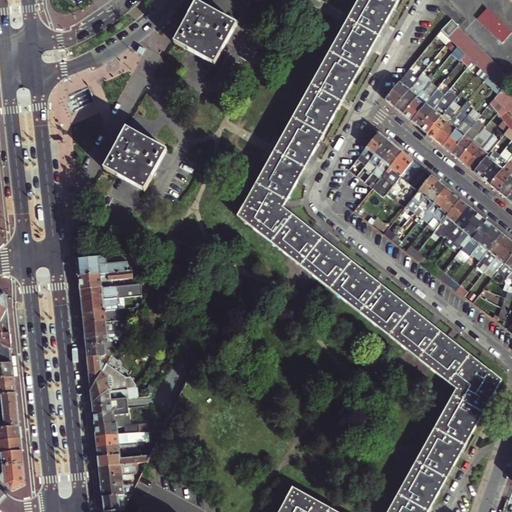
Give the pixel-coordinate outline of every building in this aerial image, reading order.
[(358,0),(238,218),(456,391),(388,511),(335,511),(293,489),(279,511),(428,511),(502,381),(492,373),(491,374),(283,208),(399,0),(358,0)] [(175,44),(214,66),(236,26),(197,3),(175,44)] [(486,9),(476,19),(502,43),(511,33),(486,9)] [(449,39),(458,28),(459,27),(452,20),(442,32),(449,39)] [(511,80),(511,79),(458,28),(449,39),(450,40),(458,47),(496,83),(503,90),(511,80)] [(449,39),(442,32),(439,36),(447,44),(450,40),(449,39)] [(397,110),(416,86),(408,79),(412,75),(409,72),(397,86),(386,101),(397,110)] [(418,98),(404,116),(413,123),(438,91),(446,81),(442,77),(430,93),(426,89),(418,98)] [(397,110),(404,116),(418,98),(413,94),(422,83),(419,81),(416,86),(397,110)] [(503,90),(496,83),(489,92),(496,98),(503,90)] [(496,98),(491,105),(497,112),(511,128),(511,129),(511,97),(503,90),(496,98)] [(441,94),(438,91),(413,123),(420,129),(435,111),(439,106),(434,101),(441,94)] [(428,135),(449,108),(456,100),(452,96),(438,114),(435,111),(420,129),(428,135)] [(428,135),(436,142),(468,102),(464,99),(453,111),(449,108),(428,135)] [(444,148),(465,121),(462,119),(472,105),(468,102),(436,142),(444,148)] [(469,117),(465,121),(444,148),(452,154),(477,122),(469,117)] [(460,161),(482,132),(485,128),(477,122),(452,154),(460,161)] [(105,169),(144,191),(166,151),(127,128),(120,139),(105,169)] [(467,167),(490,138),(482,132),(460,161),(467,167)] [(379,133),(357,162),(365,168),(387,140),(379,133)] [(474,173),(498,144),(490,138),(467,167),(474,173)] [(395,147),(387,140),(365,168),(373,175),(395,147)] [(482,179),(502,155),(497,151),(503,143),(500,141),(498,144),(474,173),(482,179)] [(403,153),(395,147),(373,175),(380,181),(403,153)] [(432,177),(403,153),(380,181),(379,182),(391,190),(402,177),(405,177),(407,174),(412,178),(408,184),(418,193),(432,177)] [(490,186),(509,164),(511,159),(511,153),(507,160),(502,155),(482,179),(490,186)] [(499,192),(511,176),(511,166),(509,164),(490,186),(499,192)] [(511,176),(499,192),(507,199),(511,192),(511,176)] [(439,182),(432,177),(418,193),(406,208),(414,214),(439,182)] [(446,188),(439,182),(414,214),(421,220),(446,188)] [(454,194),(446,188),(421,220),(428,226),(454,194)] [(462,201),(454,194),(428,226),(436,232),(462,201)] [(469,207),(462,201),(436,232),(435,233),(440,236),(444,231),(448,234),(449,233),(469,207)] [(477,213),(469,207),(449,233),(457,240),(463,232),(464,233),(471,224),(469,223),(477,213)] [(486,220),(477,213),(469,223),(471,224),(464,233),(463,232),(457,240),(453,244),(459,249),(461,246),(464,249),(486,220)] [(388,221),(393,225),(397,220),(392,216),(388,221)] [(494,227),(486,220),(464,249),(467,251),(465,253),(470,258),(472,255),(480,245),(481,247),(488,238),(486,236),(494,227)] [(503,234),(494,227),(486,236),(488,238),(481,247),(480,245),(472,255),(480,262),(503,234)] [(383,237),(391,243),(395,237),(388,231),(383,237)] [(510,241),(503,234),(480,262),(489,269),(497,259),(498,260),(505,251),(503,249),(510,241)] [(391,243),(398,248),(403,243),(395,237),(391,243)] [(511,258),(511,241),(510,241),(503,249),(505,251),(498,260),(497,259),(489,269),(495,273),(503,264),(506,266),(511,258)] [(398,248),(406,255),(410,249),(403,243),(398,248)] [(406,255),(413,260),(417,255),(410,249),(406,255)] [(413,260),(422,267),(426,261),(417,255),(413,260)] [(118,257),(78,261),(79,276),(129,272),(128,264),(108,265),(108,261),(118,260),(118,257)] [(511,274),(511,258),(506,266),(510,270),(507,270),(502,277),(504,278),(499,284),(503,286),(511,274)] [(422,267),(430,273),(434,268),(426,261),(422,267)] [(152,270),(143,263),(141,271),(149,270),(152,270)] [(430,273),(438,279),(442,274),(434,268),(430,273)] [(152,270),(149,270),(150,284),(155,284),(159,276),(152,270)] [(134,271),(129,272),(79,276),(80,290),(104,288),(103,285),(110,284),(110,281),(117,280),(134,279),(134,271)] [(438,279),(446,287),(451,281),(442,274),(438,279)] [(511,274),(503,286),(508,287),(511,283),(511,284),(511,274)] [(451,281),(446,287),(455,293),(459,288),(451,281)] [(82,303),(118,300),(117,287),(104,288),(80,290),(82,303)] [(0,292),(0,320),(1,321),(0,323),(3,325),(4,332),(10,331),(5,293),(0,292)] [(464,299),(474,306),(477,302),(468,295),(464,299)] [(118,306),(118,300),(82,303),(83,314),(106,312),(106,307),(118,306)] [(477,302),(474,306),(483,313),(489,306),(477,302)] [(120,321),(119,311),(106,312),(83,314),(84,324),(120,321)] [(133,320),(120,321),(84,324),(85,335),(115,333),(123,332),(126,332),(130,325),(133,320)] [(511,324),(508,323),(505,322),(503,328),(511,335),(511,324)] [(0,340),(0,343),(12,348),(10,331),(4,332),(3,334),(0,340)] [(126,332),(123,332),(115,333),(85,335),(86,346),(120,343),(126,332)] [(0,377),(15,377),(12,348),(0,343),(0,377)] [(115,350),(117,348),(120,343),(86,346),(88,358),(106,357),(108,353),(111,354),(113,354),(115,350)] [(106,366),(113,354),(111,354),(108,353),(106,357),(88,358),(91,391),(106,366)] [(111,392),(127,390),(135,390),(136,389),(140,386),(134,380),(129,380),(106,366),(91,391),(93,404),(111,392)] [(0,394),(16,393),(15,377),(0,377),(0,394)] [(135,390),(127,390),(111,392),(93,404),(94,416),(111,402),(128,400),(141,399),(140,386),(136,389),(135,390)] [(5,428),(20,426),(16,393),(0,394),(0,405),(3,405),(5,428)] [(163,432),(167,424),(131,427),(128,400),(111,402),(94,416),(96,438),(145,434),(163,432)] [(0,440),(21,439),(20,426),(5,428),(0,428),(0,440)] [(146,444),(145,434),(96,438),(97,448),(137,444),(146,444)] [(0,453),(23,451),(21,439),(0,440),(0,453)] [(137,450),(137,444),(97,448),(98,458),(122,456),(130,455),(130,451),(137,450)] [(0,466),(24,464),(23,451),(0,453),(0,466)] [(99,468),(136,464),(147,463),(152,454),(147,453),(141,454),(141,456),(147,456),(148,458),(122,460),(122,456),(98,458),(99,468)] [(0,479),(13,492),(26,484),(24,464),(0,466),(0,479)] [(101,478),(130,475),(134,475),(133,469),(137,468),(136,464),(99,468),(101,478)] [(102,488),(128,486),(133,485),(136,486),(140,478),(130,479),(130,475),(101,478),(102,488)] [(103,498),(120,496),(120,492),(126,491),(125,488),(128,488),(128,486),(102,488),(103,498)] [(126,506),(131,495),(120,496),(103,498),(104,511),(116,511),(122,511),(121,504),(122,504),(124,506),(126,506)]
